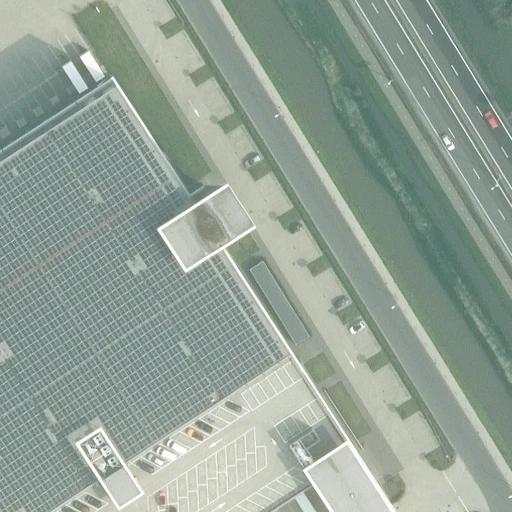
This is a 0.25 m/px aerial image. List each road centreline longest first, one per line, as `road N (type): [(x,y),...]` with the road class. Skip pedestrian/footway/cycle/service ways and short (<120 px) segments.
road 1 (unclassified): [(194,0),(495,488),(500,511)]
road 2 (trunk): [(368,0),(511,231)]
road 3 (trunk): [(511,160),(412,0)]
